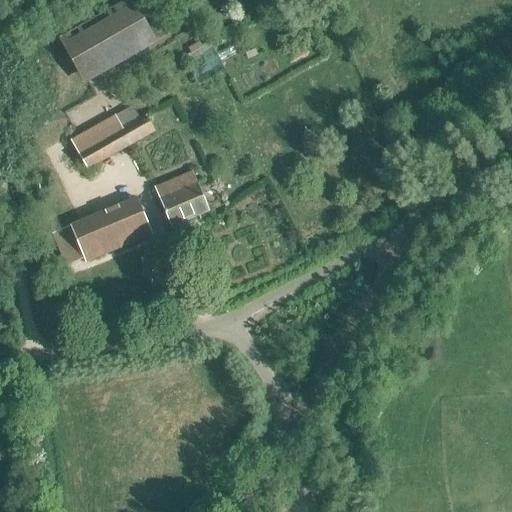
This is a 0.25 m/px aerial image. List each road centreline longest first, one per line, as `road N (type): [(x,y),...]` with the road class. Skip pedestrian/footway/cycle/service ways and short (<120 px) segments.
road 1 (residential): [(0,364),(33,346),(232,326)]
road 2 (unclassified): [(293,418),(401,241)]
road 3 (residential): [(232,326),(401,241)]
road 4 (track): [(0,177),(33,346)]
road 5 (unclassified): [(511,143),(461,179),(401,241)]
